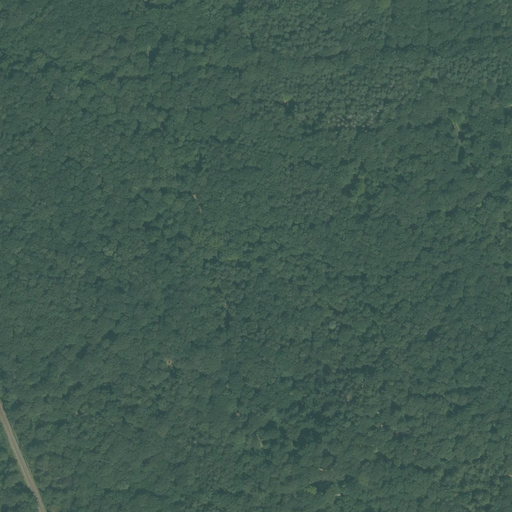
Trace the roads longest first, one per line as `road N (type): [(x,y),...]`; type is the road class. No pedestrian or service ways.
road 1 (track): [(266,511),(147,71),(145,0)]
road 2 (track): [(511,35),(0,89)]
road 3 (track): [(511,296),(424,45)]
